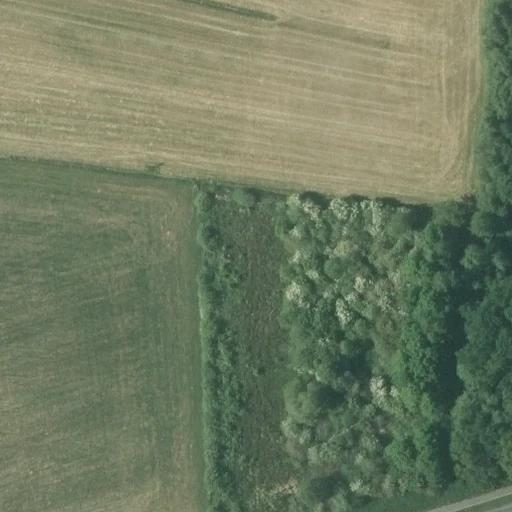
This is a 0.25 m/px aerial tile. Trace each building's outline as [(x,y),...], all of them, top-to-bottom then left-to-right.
[(377,0),(466,17),(469,2),(460,0),(377,0)] [(357,23),(354,46),(449,59),(454,23),(370,11),(368,25),(357,23)] [(338,52),(337,69),(347,70),(348,52),(338,52)] [(458,124),(466,79),(348,57),(340,102),(458,124)] [(345,118),(384,129),(387,118),(348,108),(345,118)]
